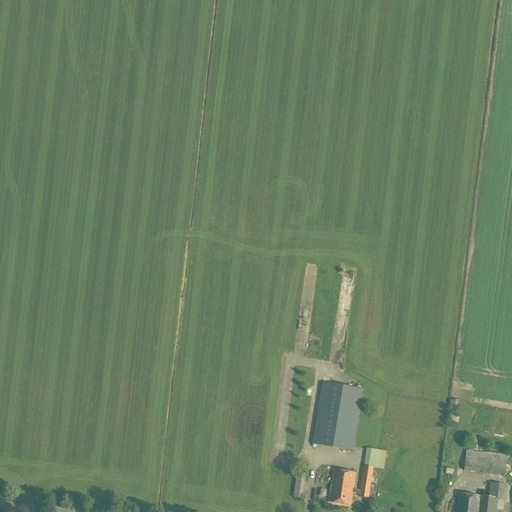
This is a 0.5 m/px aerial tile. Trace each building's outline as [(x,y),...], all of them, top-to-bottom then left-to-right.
[(308,272),(317,274),(319,264),(310,263),(308,272)] [(347,277),(357,280),(360,269),(350,266),(347,277)] [(363,390),(321,383),(311,445),(353,452),(363,390)] [(383,470),(386,452),(366,449),(360,491),(353,490),(356,474),(333,470),(329,502),(351,505),(353,494),(359,495),(359,496),(374,499),(375,493),(369,492),(373,469),(383,470)] [(505,476),(507,456),(466,451),(464,471),(505,476)] [(297,469),(295,481),(304,482),(306,470),(297,469)] [(491,499),(480,498),(478,511),(495,511),(497,501),(504,502),(506,487),(492,485),(491,499)] [(478,511),(480,498),(457,495),(455,511),(478,511)]
